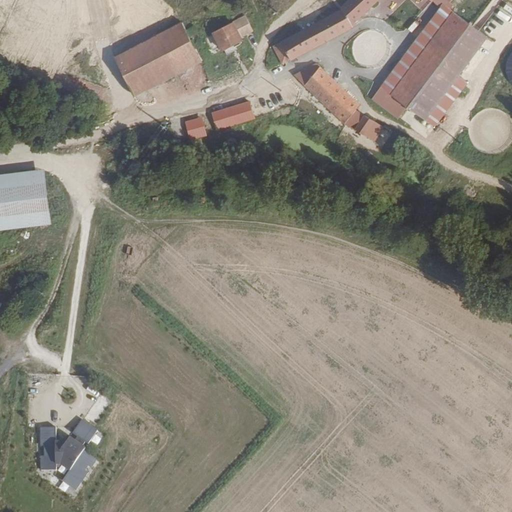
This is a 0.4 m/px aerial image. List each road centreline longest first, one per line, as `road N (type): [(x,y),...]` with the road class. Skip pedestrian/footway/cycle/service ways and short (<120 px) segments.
road 1 (track): [(5,151),(61,173),(77,189),(79,207),(50,300),(0,374)]
road 2 (unclassified): [(255,81),(58,144),(0,151)]
road 3 (track): [(79,207),(87,215),(65,368)]
